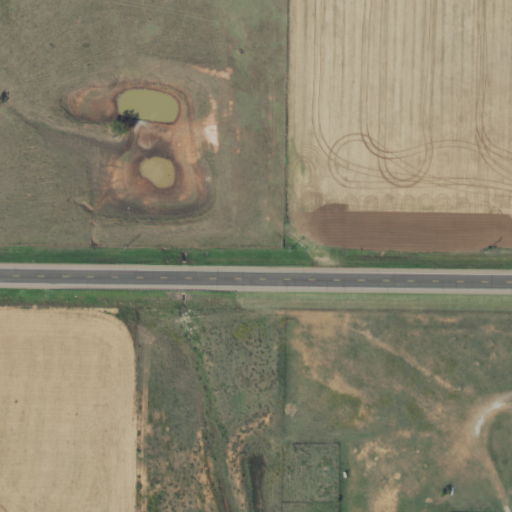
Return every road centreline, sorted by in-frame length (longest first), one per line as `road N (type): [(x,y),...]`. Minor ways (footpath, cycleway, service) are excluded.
road 1 (primary): [(511,279),(0,275)]
road 2 (track): [(506,511),(485,476),(491,414),(511,395)]
